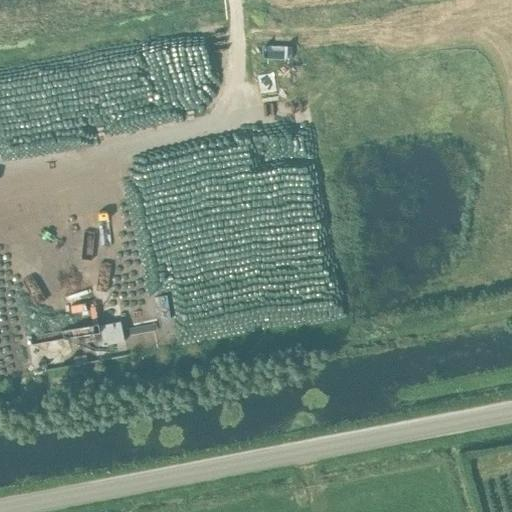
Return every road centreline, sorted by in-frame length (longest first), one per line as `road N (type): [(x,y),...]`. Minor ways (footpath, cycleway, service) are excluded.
road 1 (unclassified): [(4,511),(511,417)]
road 2 (unknown): [(0,170),(236,147),(253,102),(232,0)]
